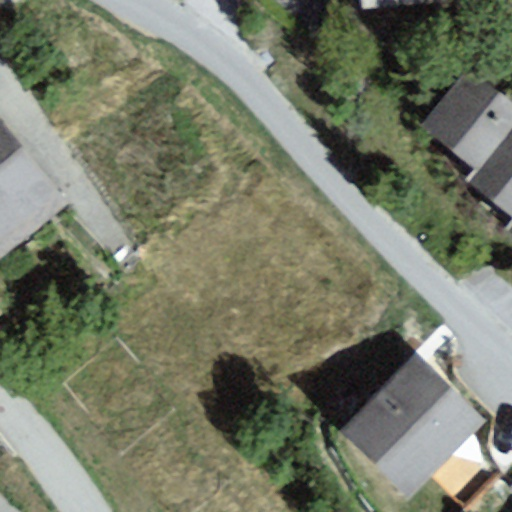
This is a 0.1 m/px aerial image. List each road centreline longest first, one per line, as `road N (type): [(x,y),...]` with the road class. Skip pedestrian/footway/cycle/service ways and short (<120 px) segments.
road 1 (residential): [(135,0),(230,63),(511,365)]
road 2 (unclassified): [(0,402),(86,511)]
